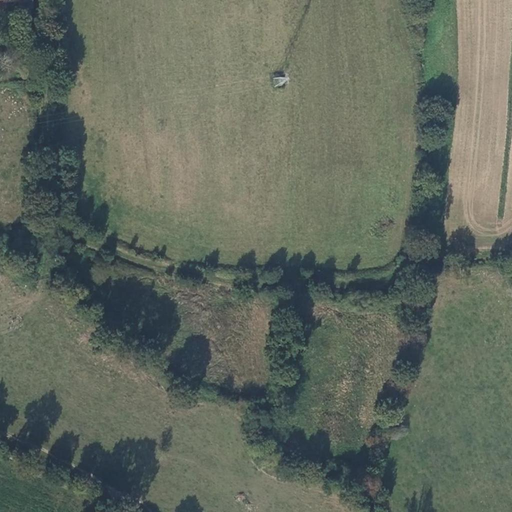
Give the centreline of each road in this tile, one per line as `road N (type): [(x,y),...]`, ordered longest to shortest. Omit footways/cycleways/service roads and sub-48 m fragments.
road 1 (track): [(511,259),(467,256),(369,285),(255,283),(161,268),(46,223)]
road 2 (track): [(0,323),(27,309),(39,288),(44,0)]
